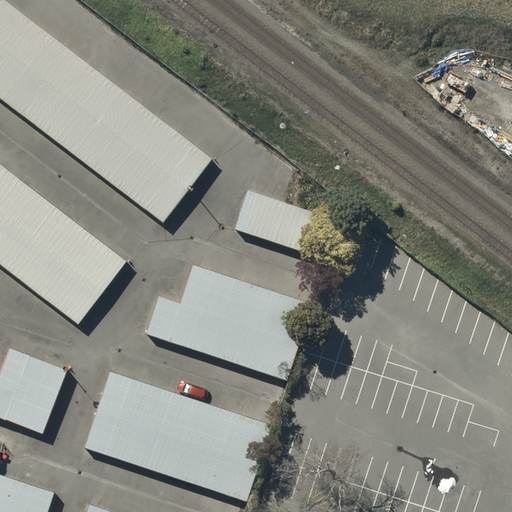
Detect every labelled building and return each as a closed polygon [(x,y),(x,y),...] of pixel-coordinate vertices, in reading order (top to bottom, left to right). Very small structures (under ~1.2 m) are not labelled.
[(209,158),(3,0),(0,0),(0,93),(161,219),(209,158)] [(124,262),(0,165),(0,258),(79,319),(124,262)] [(328,216),(248,187),(233,228),(314,257),(328,216)] [(309,305),(192,265),(179,302),(158,295),(145,333),(283,380),(309,305)] [(0,369),(0,413),(43,431),(68,367),(10,344),(0,369)] [(273,425),(110,371),(85,445),(248,500),(273,425)] [(48,511),(56,492),(0,472),(0,511),(48,511)]
